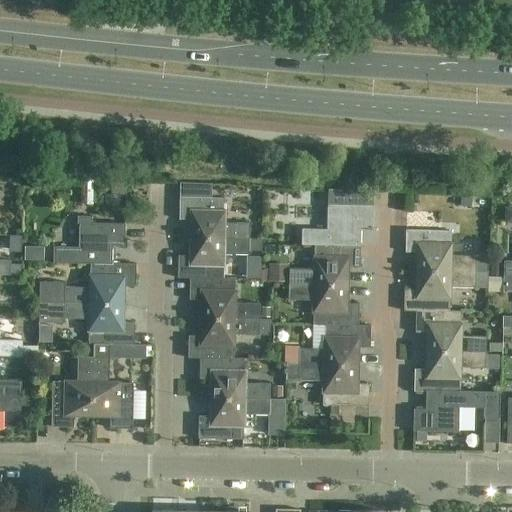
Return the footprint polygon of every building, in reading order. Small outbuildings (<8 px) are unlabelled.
[(191,219),(191,237),(250,239),(250,223),(225,223),(225,198),(202,197),(202,183),(180,183),(179,219),(191,219)] [(302,245),(315,245),(315,244),(361,246),(361,227),(373,228),(374,205),(358,205),(358,190),(328,189),(327,229),(302,228),(302,245)] [(54,263),(92,264),(92,263),(112,263),(113,246),(125,246),(125,224),(123,223),(92,223),(92,217),(78,216),(78,224),(81,224),(80,248),(55,247),(54,263)] [(417,252),(417,271),(476,272),(488,272),(489,257),(476,256),(451,256),(452,231),(406,230),(405,252),(417,252)] [(178,278),(190,278),(224,279),(224,278),(224,254),(250,255),(250,239),(191,237),(190,256),(178,255),(178,278)] [(289,268),(289,284),(348,285),(348,267),(360,267),(361,246),(315,244),(315,245),(314,269),(289,268)] [(41,281),(41,303),(123,305),(124,286),(136,286),(136,264),(112,263),(92,263),(92,264),(91,288),(67,287),(67,282),(41,281)] [(404,311),(416,311),(450,312),(450,311),(450,287),(476,288),(476,272),(417,271),(417,289),(405,288),(404,311)] [(201,300),(201,318),(260,319),(260,304),(235,303),(236,278),(224,278),(224,279),(190,278),(189,299),(201,300)] [(313,325),(325,325),(359,325),(359,304),(347,303),(348,285),(289,284),(288,300),(313,300),(313,325)] [(123,305),(41,303),(41,324),(66,324),(66,318),(90,319),(89,343),(94,344),(134,345),(135,322),(123,322),(123,305)] [(428,333),(427,351),(486,352),(487,337),(461,336),(462,311),(450,311),(450,312),(416,311),(416,332),(428,333)] [(188,358),(200,358),(234,359),(234,358),(234,335),(269,335),(269,332),(271,333),(271,320),(201,318),(201,336),(189,336),(188,358)] [(299,348),(298,364),(358,365),(358,347),(370,348),(371,325),(359,325),(325,325),(324,349),(299,348)] [(0,355),(41,357),(40,346),(23,346),(23,340),(0,339),(0,355)] [(414,391),(426,391),(460,392),(460,391),(460,368),(486,368),(486,352),(427,351),(427,369),(415,369),(414,391)] [(74,415),(93,416),(94,357),(79,357),(78,382),(52,381),(52,422),(51,427),(63,427),(74,427),(74,415)] [(94,357),(93,416),(110,416),(110,428),(133,429),(133,425),(134,383),(109,383),(109,357),(94,357)] [(212,380),(211,398),(270,399),(271,384),(245,383),(246,359),(234,358),(234,359),(200,358),(200,380),(212,380)] [(358,365),(298,364),(298,380),(323,380),(323,405),(369,406),(369,384),(357,384),(358,365)] [(0,394),(21,395),(22,380),(0,379),(0,394)] [(426,391),(426,408),(414,408),(413,431),(459,432),(460,407),(484,408),(484,418),(487,418),(500,418),(500,392),(460,391),(460,392),(426,391)] [(21,395),(0,394),(0,410),(21,411),(21,395)] [(270,399),(211,398),(211,416),(199,416),(198,437),(198,439),(200,439),(244,440),(244,415),(270,415),(270,399)]
